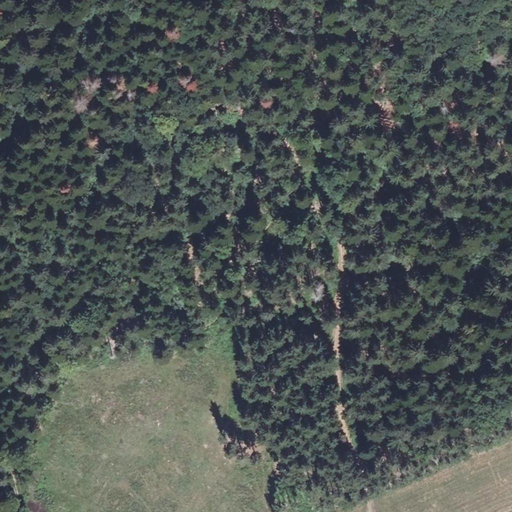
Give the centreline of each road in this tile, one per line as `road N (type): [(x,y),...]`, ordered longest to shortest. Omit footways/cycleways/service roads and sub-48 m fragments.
road 1 (track): [(343,0),(321,104),(323,160),(339,256),(349,425),(366,511)]
road 2 (track): [(222,0),(0,210)]
